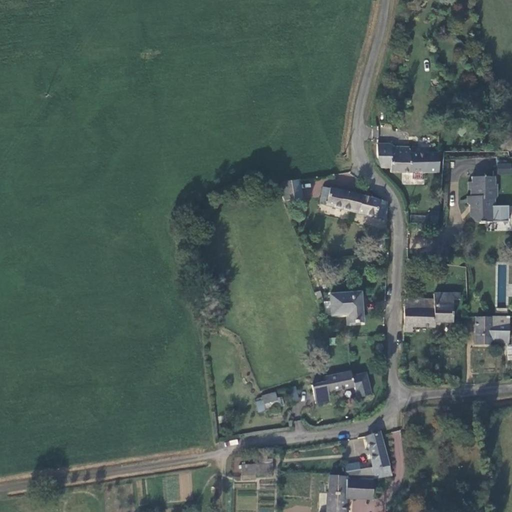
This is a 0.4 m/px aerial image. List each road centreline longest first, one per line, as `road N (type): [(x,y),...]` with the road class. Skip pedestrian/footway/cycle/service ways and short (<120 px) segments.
road 1 (unclassified): [(396,401),(396,208),(363,163),(357,133),(386,0)]
road 2 (unclassified): [(396,401),(390,417),(370,428),(0,490)]
